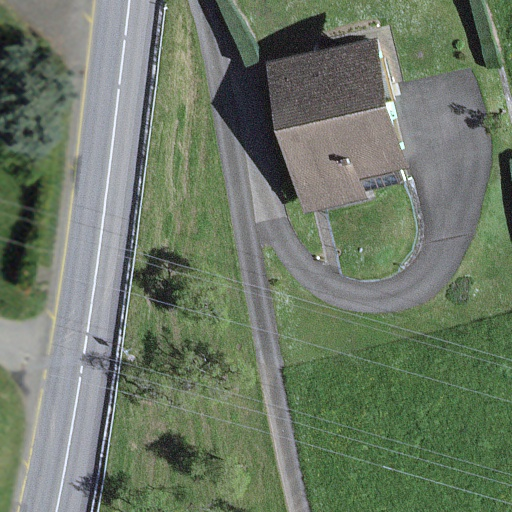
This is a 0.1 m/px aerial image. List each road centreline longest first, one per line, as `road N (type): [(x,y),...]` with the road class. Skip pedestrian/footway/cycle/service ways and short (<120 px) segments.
road 1 (secondary): [(78,381),(128,0)]
road 2 (secondary): [(52,511),(78,381)]
